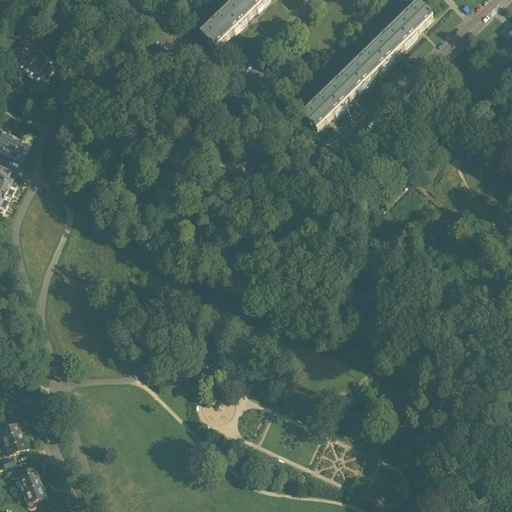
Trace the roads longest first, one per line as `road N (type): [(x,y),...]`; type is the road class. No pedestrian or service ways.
road 1 (residential): [(234,93),(310,157),(343,163),(496,0)]
road 2 (residential): [(36,311),(69,217),(58,193),(37,183)]
road 3 (residential): [(5,36),(29,36),(66,73),(66,98),(44,130)]
road 4 (residential): [(36,311),(17,261),(16,222),(37,183)]
road 5 (residential): [(127,13),(234,93)]
road 6 (residential): [(318,0),(234,93)]
